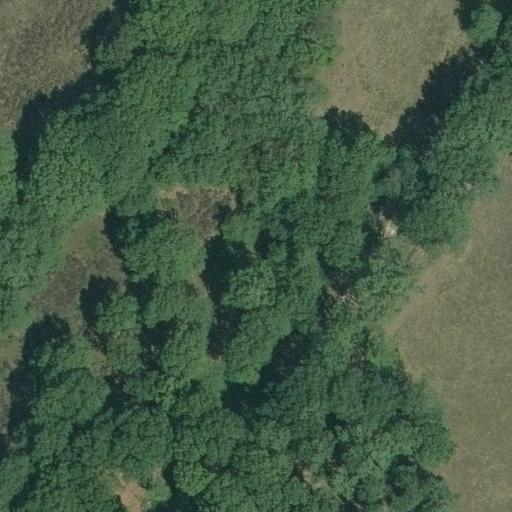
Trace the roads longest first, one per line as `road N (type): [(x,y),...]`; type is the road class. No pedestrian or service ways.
road 1 (track): [(511,30),(206,511)]
road 2 (unknown): [(511,112),(258,511)]
